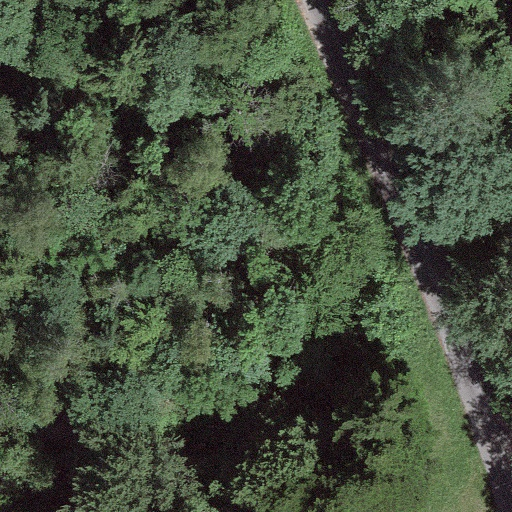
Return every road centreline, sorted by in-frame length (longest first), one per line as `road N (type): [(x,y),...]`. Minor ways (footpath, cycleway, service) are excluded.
road 1 (unclassified): [(312,0),(502,511)]
road 2 (track): [(317,511),(0,400)]
